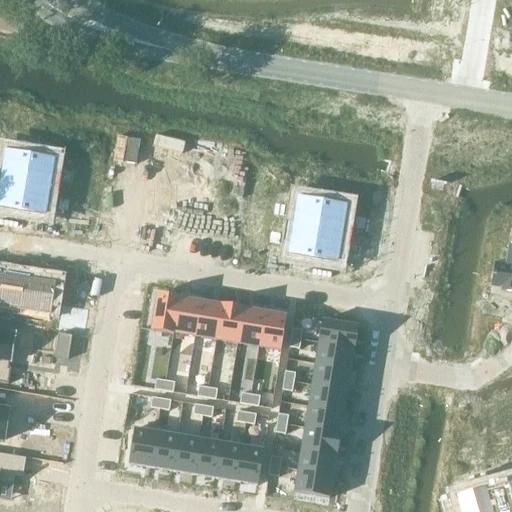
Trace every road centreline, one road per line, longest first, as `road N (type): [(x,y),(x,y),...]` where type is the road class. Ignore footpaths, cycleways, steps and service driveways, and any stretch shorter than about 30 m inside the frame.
road 1 (residential): [(390,303),(116,258),(75,511)]
road 2 (tertiary): [(30,0),(110,43),(392,109)]
road 3 (tertiary): [(420,37),(216,39),(133,25),(74,0)]
road 4 (residential): [(380,361),(356,511)]
road 5 (residential): [(413,160),(390,303)]
road 6 (residential): [(380,361),(480,379),(511,354)]
